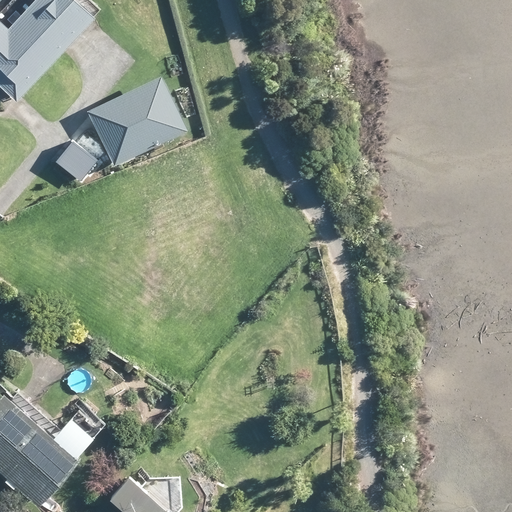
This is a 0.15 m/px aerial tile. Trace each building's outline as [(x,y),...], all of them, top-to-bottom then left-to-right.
[(68,52),(99,18),(80,0),(40,0),(11,31),(0,19),(0,83),(20,102),(24,97),(68,52)] [(197,131),(170,75),(94,111),(121,167),(197,131)] [(88,180),(104,159),(79,139),(62,160),(88,180)] [(18,396),(7,386),(1,393),(0,392),(0,462),(10,472),(8,475),(16,482),(19,479),(42,500),(83,453),(79,448),(85,441),(65,424),(59,431),(18,396)] [(179,511),(176,509),(144,481),(132,471),(114,491),(132,506),(127,511),(179,511)]
